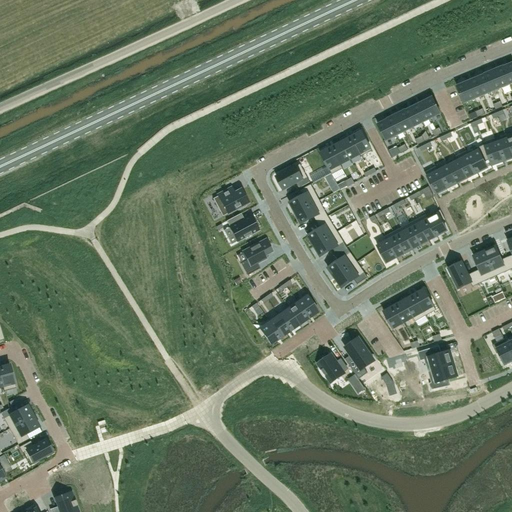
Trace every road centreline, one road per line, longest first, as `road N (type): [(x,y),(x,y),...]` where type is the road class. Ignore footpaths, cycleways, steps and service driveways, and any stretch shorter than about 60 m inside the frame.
road 1 (residential): [(339,312),(256,171),(511,47)]
road 2 (primary): [(0,166),(355,0)]
road 3 (residential): [(272,358),(318,397),(379,421),(448,418),(511,388)]
road 4 (unclassified): [(0,107),(235,0)]
road 5 (residential): [(0,497),(68,454),(15,351),(0,355)]
road 6 (residential): [(511,220),(425,259),(339,312)]
